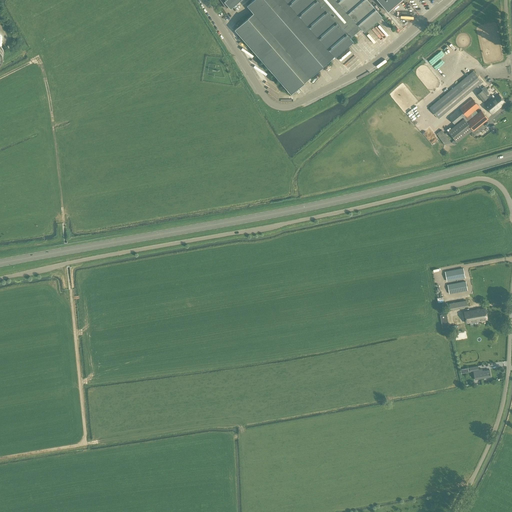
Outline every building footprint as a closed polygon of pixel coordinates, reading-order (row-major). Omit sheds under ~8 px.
[(220,0),(226,8),(228,6),(230,8),(239,0),(220,0)] [(237,27),(236,28),(235,29),(240,35),(242,37),(291,93),(303,83),(317,71),(321,67),(327,62),(329,60),(334,56),(335,57),(347,46),(353,41),(350,38),(346,33),(347,32),(354,26),(357,24),(361,28),(363,31),(376,21),(381,16),(367,0),(252,0),(250,2),(247,5),(252,11),(254,13),(237,27)] [(376,0),(386,11),(387,11),(391,8),(399,0),(376,0)] [(429,108),(438,119),(482,82),(473,71),(429,108)] [(477,95),(482,102),(488,97),(486,95),(489,93),(487,91),(488,90),(485,86),(481,89),(482,90),(477,95)] [(484,105),(492,114),(501,106),(500,106),(505,102),(498,94),(495,97),(493,95),(491,96),(493,97),(484,105)] [(459,108),(469,120),(477,113),(475,110),(479,107),(472,98),(459,108)] [(467,122),(469,120),(459,108),(449,117),(455,125),(464,118),(467,122)] [(467,122),(474,131),(488,119),(481,111),(477,113),(469,120),(467,122)] [(448,131),(457,143),(473,129),(467,122),(464,118),(455,125),(448,131)] [(449,137),(450,136),(447,132),(445,133),(443,129),(437,133),(445,145),(451,141),(449,137)] [(445,272),(447,281),(465,277),(463,268),(445,272)] [(448,285),(449,293),(464,291),(463,282),(448,285)] [(450,309),(467,306),(466,300),(449,304),(450,309)] [(464,312),(466,323),(487,319),(485,308),(464,312)] [(448,326),(446,314),(440,315),(442,327),(448,326)] [(473,371),(475,380),(491,377),(489,369),(479,371),(478,366),(470,367),(470,372),(473,371)]
